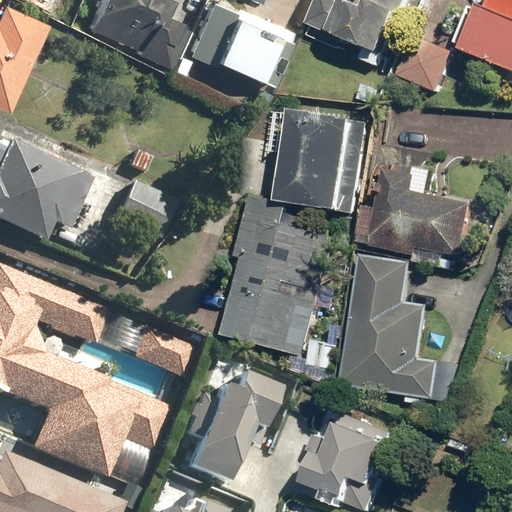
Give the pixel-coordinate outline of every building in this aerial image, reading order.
[(173,62),(193,21),(167,9),(170,0),(99,0),(89,22),(173,62)] [(269,86),(290,31),(211,0),(209,0),(188,54),(269,86)] [(362,61),(380,68),(408,0),(320,0),(309,27),(367,51),(362,61)] [(460,45),(470,49),(467,56),(511,73),(511,2),(506,0),(488,0),(483,16),(473,12),(460,45)] [(0,110),(6,113),(44,24),(0,5),(0,110)] [(442,96),(458,54),(420,40),(404,82),(442,96)] [(373,123),(294,114),(283,208),(362,217),(373,123)] [(5,145),(0,142),(0,225),(42,244),(50,225),(67,233),(91,180),(6,142),(5,145)] [(152,154),(131,145),(121,169),(142,177),(152,154)] [(390,174),(374,249),(419,258),(421,251),(464,261),(476,208),(417,195),(421,180),(390,174)] [(174,202),(130,183),(113,222),(157,241),(174,202)] [(229,340),(306,361),(338,242),(291,230),(295,215),(251,202),(235,260),(243,262),(231,306),(237,308),(229,340)] [(362,257),(342,389),(436,403),(442,364),(422,361),(430,308),(409,304),(414,265),(362,257)] [(0,388),(51,410),(38,443),(112,474),(127,438),(152,448),(173,398),(44,344),(36,325),(41,314),(103,340),(117,306),(2,258),(0,264),(0,388)] [(194,344),(147,325),(134,358),(182,376),(194,344)] [(193,427),(205,432),(194,459),(236,475),(256,423),(269,428),(286,385),(231,364),(220,392),(209,388),(193,427)] [(378,479),(395,435),(334,411),(301,495),(344,511),(345,511),(348,505),(364,511),(372,511),(384,481),(378,479)] [(0,511),(119,511),(122,505),(0,455),(0,511)] [(212,511),(186,501),(181,511),(161,511),(160,511),(159,511),(212,511)]
